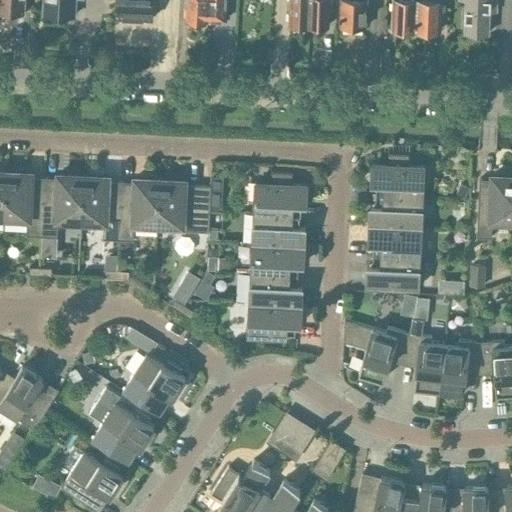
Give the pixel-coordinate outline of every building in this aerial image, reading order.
[(0,0),(0,11),(24,12),(24,0),(0,0)] [(43,0),(43,13),(75,15),(76,0),(43,0)] [(116,0),(116,16),(152,18),(153,0),(116,0)] [(207,20),(207,0),(188,0),(188,20),(207,20)] [(207,0),(207,20),(207,18),(226,19),(227,0),(207,0)] [(290,0),(289,24),(309,25),(309,0),(290,0)] [(309,0),(309,25),(329,25),(329,0),(309,0)] [(341,0),(340,26),(365,27),(366,0),(341,0)] [(393,0),(393,28),(416,29),(417,0),(393,0)] [(417,0),(416,29),(440,30),(441,0),(417,0)] [(467,0),(466,32),(489,32),(489,0),(494,0),(498,0),(497,0),(467,0)] [(376,193),(423,195),(424,165),(409,164),(410,152),(388,151),(387,163),(372,162),(371,182),(376,182),(376,193)] [(254,212),(301,214),(302,203),(306,203),(307,183),(292,183),(293,171),(271,169),(271,182),(255,181),(254,212)] [(7,171),(4,216),(27,218),(26,235),(42,235),(45,177),(32,176),(32,172),(7,171)] [(45,177),(42,235),(57,236),(58,219),(81,220),(84,175),(59,173),(59,178),(45,177)] [(511,220),(511,175),(492,174),(492,179),(479,178),(477,236),(492,237),(493,220),(511,220)] [(84,175),(81,220),(104,221),(103,238),(119,239),(122,181),(109,180),(109,176),(84,175)] [(122,181),(119,239),(134,240),(135,223),(158,224),(161,178),(136,177),(135,181),(122,181)] [(161,178),(158,224),(181,225),(180,230),(209,231),(211,185),(186,184),(186,179),(161,178)] [(421,225),(423,195),(376,193),(375,204),(370,204),(369,223),(421,225)] [(254,212),(252,242),(304,244),(305,225),(300,225),(301,214),(254,212)] [(420,255),(421,225),(369,223),(369,242),(373,242),(373,253),(420,255)] [(252,242),(251,272),(298,274),(299,263),(303,263),(304,244),(252,242)] [(420,255),(373,253),(372,264),(367,264),(367,284),(418,286),(420,255)] [(209,256),(208,269),(218,270),(219,257),(209,256)] [(485,286),(486,264),(470,264),(469,285),(485,286)] [(40,275),(41,267),(29,266),(29,274),(40,275)] [(41,267),(40,275),(52,275),(52,267),(41,267)] [(117,278),(117,270),(106,270),(106,278),(117,278)] [(117,270),(117,278),(128,279),(129,271),(117,270)] [(251,272),(249,301),(302,304),(302,285),(298,285),(298,274),(251,272)] [(180,311),(185,305),(175,298),(171,305),(180,311)] [(302,304),(249,301),(248,332),(295,335),(296,323),(301,323),(302,304)] [(185,305),(180,311),(190,317),(194,311),(185,305)] [(413,317),(410,332),(404,358),(418,360),(415,386),(439,389),(445,342),(431,340),(432,335),(422,334),(424,318),(413,317)] [(404,358),(410,332),(388,326),(386,331),(345,318),(344,340),(366,347),(359,371),(383,379),(391,354),(404,358)] [(445,342),(439,389),(464,392),(467,366),(480,367),(481,341),(459,338),(458,344),(445,342)] [(481,341),(480,367),(494,366),(496,392),(511,391),(511,344),(504,345),(504,339),(481,341)] [(162,413),(163,412),(160,410),(170,396),(172,397),(177,389),(179,390),(185,380),(184,379),(185,377),(179,373),(182,368),(168,358),(164,363),(146,352),(123,389),(162,413)] [(0,405),(34,428),(59,389),(58,388),(56,390),(41,381),(43,378),(35,373),(36,372),(26,365),(25,367),(22,365),(14,379),(0,401),(0,405)] [(0,401),(14,379),(0,370),(0,367),(0,366),(0,401)] [(141,446),(146,438),(148,439),(154,429),(152,428),(154,426),(148,422),(151,416),(136,407),(133,412),(116,402),(120,395),(106,386),(89,413),(102,421),(92,437),(131,462),(131,461),(129,459),(138,444),(141,446)] [(281,450),(287,441),(276,434),(270,443),(281,450)] [(287,441),(281,450),(292,457),(298,448),(287,441)] [(61,486),(99,511),(100,510),(98,508),(107,493),(110,495),(115,487),(117,488),(123,478),(121,477),(123,474),(117,470),(120,465),(105,456),(102,461),(84,450),(61,486)] [(260,485),(270,469),(254,459),(244,474),(229,465),(211,492),(242,511),(259,484),(260,485)] [(317,460),(311,470),(323,477),(329,468),(317,460)] [(352,511),(396,511),(404,481),(402,481),(402,479),(391,476),(390,478),(381,476),(380,479),(363,475),(364,472),(362,471),(352,511)] [(242,511),(284,511),(290,504),(300,489),(284,478),(274,494),(260,485),(259,484),(242,511)] [(396,511),(442,511),(446,486),(443,486),(444,484),(432,482),(432,484),(422,483),(422,486),(404,484),(405,481),(404,481),(396,511)] [(487,511),(511,511),(511,483),(506,485),(506,488),(488,489),(488,486),(487,511)] [(487,511),(488,486),(485,486),(485,484),(473,484),(473,486),(464,486),(464,489),(446,489),(446,486),(442,511),(487,511)] [(284,511),(328,511),(331,508),(314,497),(305,511),(302,511),(290,504),(284,511)]
